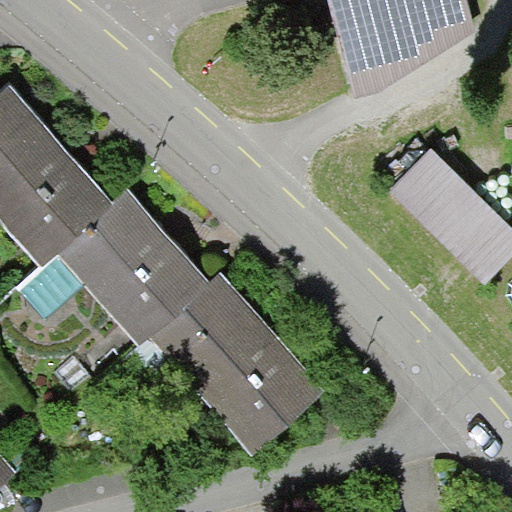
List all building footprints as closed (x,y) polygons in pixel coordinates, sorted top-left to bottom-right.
[(466,0),(327,0),(353,98),(381,91),(474,29),(466,0)] [(0,195),(53,257),(122,198),(22,84),(0,99),(0,195)] [(150,337),(217,280),(137,187),(122,198),(53,257),(18,288),(46,320),(97,276),(150,337)] [(150,337),(126,361),(160,400),(196,370),(260,445),(332,383),(234,269),(217,280),(150,337)] [(0,490),(24,469),(0,442),(0,490)]
